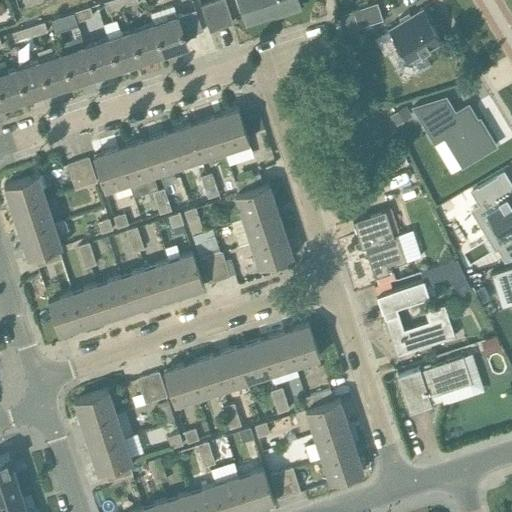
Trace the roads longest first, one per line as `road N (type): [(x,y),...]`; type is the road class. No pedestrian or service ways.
road 1 (residential): [(34,382),(334,285)]
road 2 (residential): [(0,149),(233,69),(255,69)]
road 3 (residential): [(334,285),(274,91),(255,69)]
road 4 (residential): [(399,488),(334,285)]
